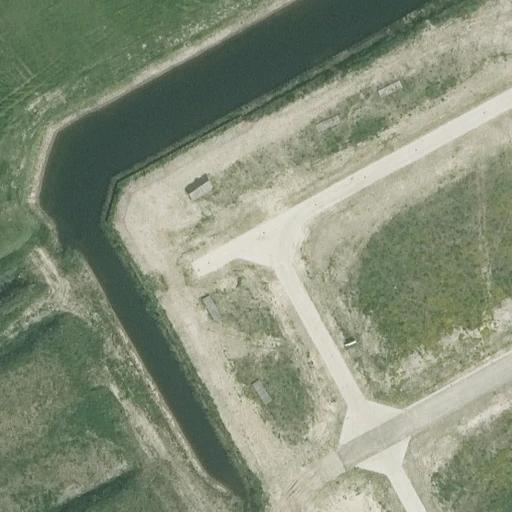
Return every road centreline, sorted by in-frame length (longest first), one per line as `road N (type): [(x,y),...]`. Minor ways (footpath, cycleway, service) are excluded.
road 1 (residential): [(270,237),(511,106)]
road 2 (residential): [(381,439),(270,237)]
road 3 (tertiary): [(511,366),(381,439)]
road 4 (tertiary): [(381,439),(267,511)]
